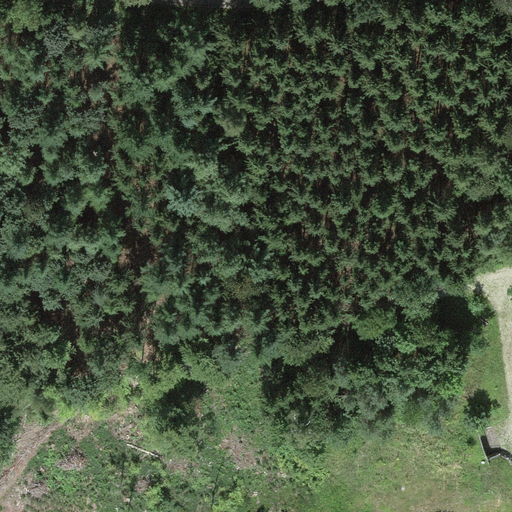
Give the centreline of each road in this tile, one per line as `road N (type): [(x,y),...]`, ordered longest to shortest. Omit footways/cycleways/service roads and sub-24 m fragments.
road 1 (track): [(511,270),(110,387),(50,433),(0,501)]
road 2 (track): [(291,0),(188,8),(134,0)]
